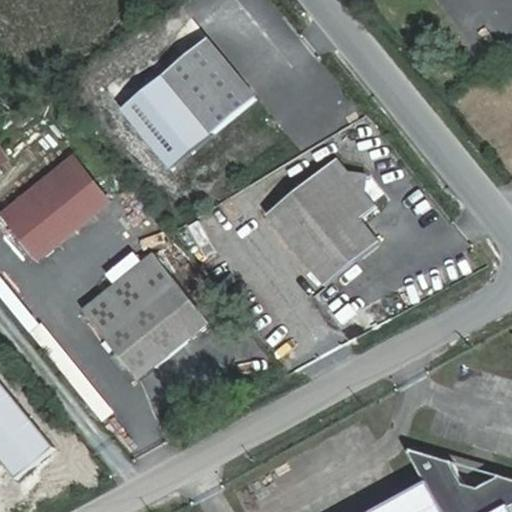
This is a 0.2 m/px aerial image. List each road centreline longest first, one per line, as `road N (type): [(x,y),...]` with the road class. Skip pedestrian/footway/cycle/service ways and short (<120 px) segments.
road 1 (unclassified): [(114,511),(511,291)]
road 2 (unclassified): [(317,0),(511,236)]
